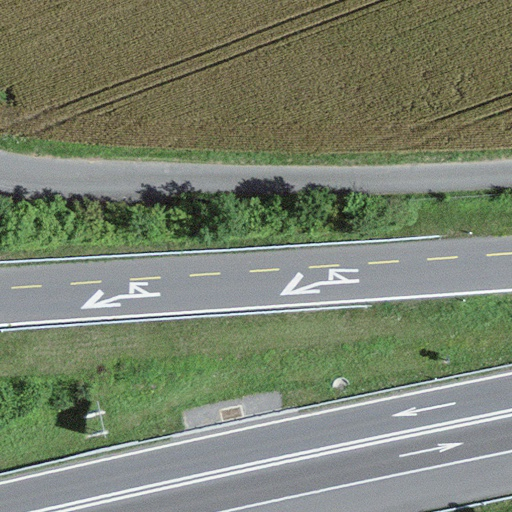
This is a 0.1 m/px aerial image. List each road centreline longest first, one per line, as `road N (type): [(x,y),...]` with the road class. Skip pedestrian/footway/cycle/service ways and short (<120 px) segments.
road 1 (primary): [(511,261),(0,295)]
road 2 (trunk): [(46,511),(469,421)]
